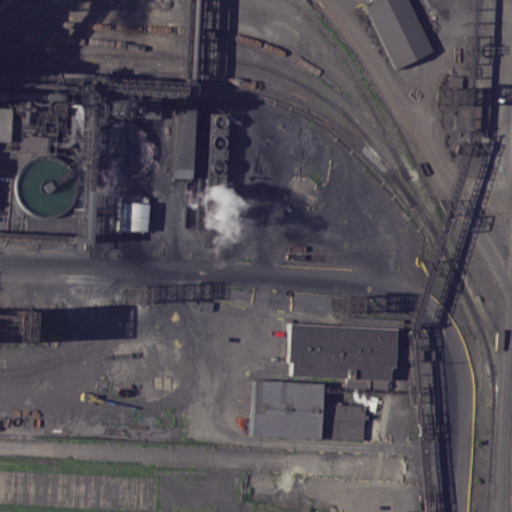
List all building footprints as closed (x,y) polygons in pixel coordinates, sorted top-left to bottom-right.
[(379,0),(407,0),(433,52),(396,70),(365,7),(379,0)] [(139,97),(157,99),(155,118),(137,116),(139,97)] [(170,107),(189,107),(188,176),(169,175),(170,107)] [(207,112),(226,113),(221,222),(201,221),(207,112)] [(118,191),(142,193),(138,225),(114,222),(118,191)] [(284,323),(387,329),(384,382),(281,376),(284,323)] [(343,386),(367,388),(367,380),(344,378),(343,386)] [(246,432),(249,379),(319,383),(315,437),(246,432)] [(362,405),(361,439),(317,437),(318,403),(362,405)]
